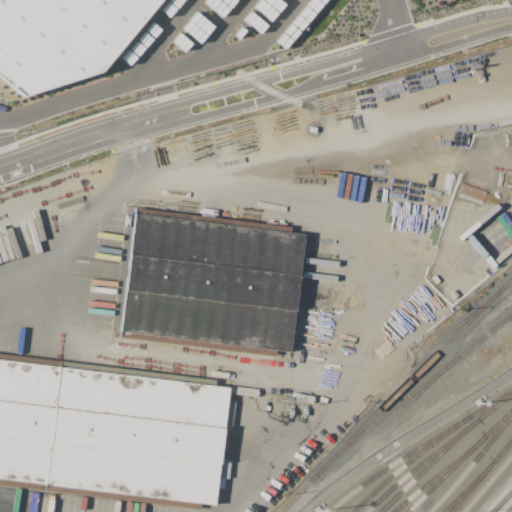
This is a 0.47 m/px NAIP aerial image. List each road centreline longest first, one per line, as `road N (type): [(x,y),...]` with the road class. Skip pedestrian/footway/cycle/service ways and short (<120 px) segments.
road 1 (residential): [(403,50),(357,53),(187,100),(173,117)]
road 2 (residential): [(173,117),(192,121),(364,73),(403,50)]
road 3 (residential): [(173,117),(0,171)]
